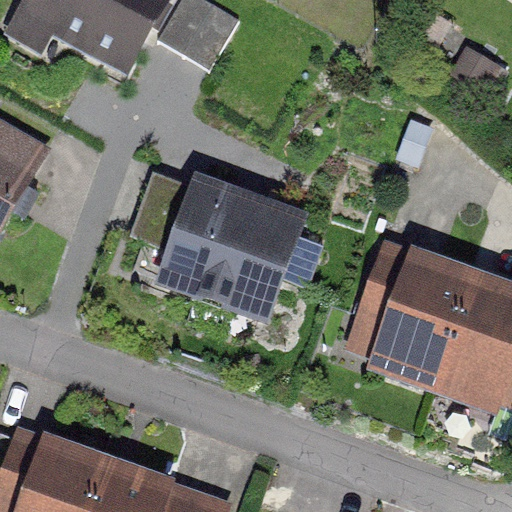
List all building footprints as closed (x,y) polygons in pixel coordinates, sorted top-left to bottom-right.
[(29,0),(8,33),(48,58),(55,42),(130,89),(185,0),(29,0)] [(207,0),(197,0),(173,47),(216,68),(242,18),(207,0)] [(0,256),(58,155),(1,122),(0,123),(0,256)] [(311,227),(199,188),(160,298),(272,337),(311,227)] [(511,294),(418,262),(375,387),(507,431),(511,416),(511,294)] [(233,511),(236,505),(49,447),(28,511),(233,511)]
